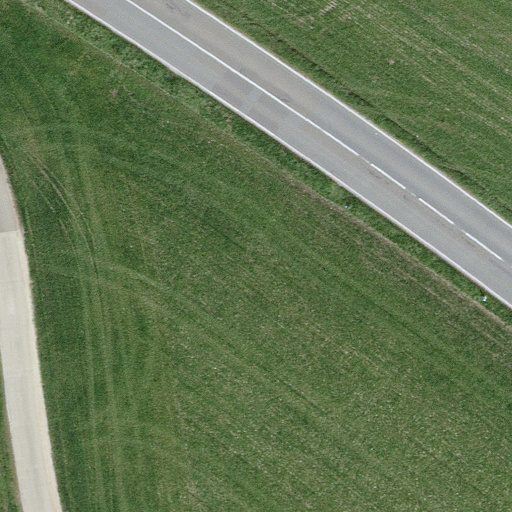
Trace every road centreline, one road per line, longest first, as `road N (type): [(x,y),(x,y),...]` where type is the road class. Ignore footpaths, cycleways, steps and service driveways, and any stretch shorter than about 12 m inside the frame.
road 1 (secondary): [(511,265),(127,0)]
road 2 (unclassified): [(42,511),(0,226)]
